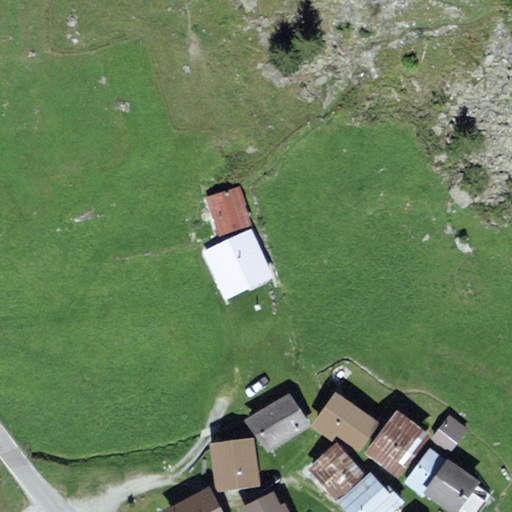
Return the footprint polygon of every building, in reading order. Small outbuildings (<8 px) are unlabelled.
[(237,189),(204,200),(215,236),(248,226),(237,189)] [(247,233),(199,253),(220,302),(268,281),(247,233)] [(356,455),(375,426),(333,396),(310,429),(329,442),(332,438),(356,455)] [(285,397),(241,423),(261,457),(305,431),(285,397)] [(428,437),(392,412),(362,456),(398,480),(428,437)] [(463,432),(445,419),(435,433),(453,446),(463,432)] [(250,442),(208,446),(212,490),(255,486),(250,442)] [(333,444),(306,468),(333,500),(361,476),(333,444)] [(429,451),(404,486),(444,511),(477,511),(483,504),(469,494),(476,483),(429,451)] [(368,477),(338,504),(343,511),(394,511),(402,505),(386,488),(382,492),(368,477)] [(161,511),(217,511),(206,490),(161,511)] [(280,511),(273,495),(237,511),(280,511)]
